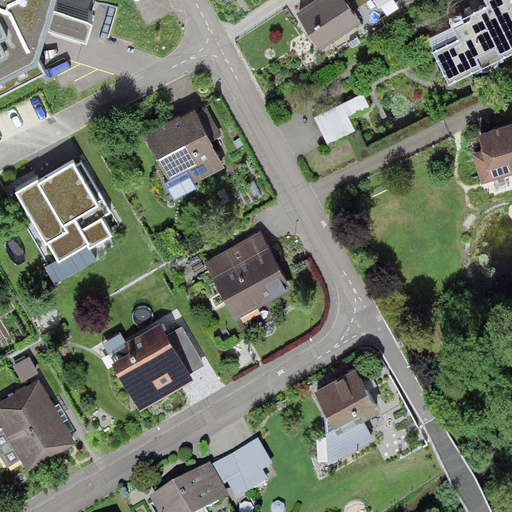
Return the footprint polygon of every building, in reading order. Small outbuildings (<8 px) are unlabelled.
[(0,0),(0,65),(35,47),(49,0),(0,0)] [(321,0),(300,13),(320,46),(354,25),(339,0),(321,0)] [(424,40),(445,83),(511,49),(511,24),(506,13),(511,10),(506,0),(479,0),(482,4),(465,13),(468,18),(424,40)] [(0,96),(48,72),(35,47),(0,65),(0,96)] [(315,114),(328,141),(356,128),(349,114),(371,104),(365,91),(315,114)] [(195,101),(144,127),(168,173),(163,175),(176,199),(203,185),(201,180),(227,167),(210,134),(222,128),(207,100),(197,106),(195,101)] [(477,154),(485,189),(511,181),(511,119),(480,128),(486,152),(477,154)] [(79,162),(76,156),(41,176),(38,171),(15,185),(58,258),(113,226),(105,212),(112,209),(83,159),(79,162)] [(263,229),(208,259),(236,312),(292,283),(263,229)] [(138,353),(117,365),(142,408),(194,378),(192,374),(168,333),(161,321),(130,339),(138,353)] [(207,364),(184,324),(168,333),(192,374),(207,364)] [(357,362),(316,384),(329,409),(327,411),(329,459),(374,436),(362,412),(378,404),(357,362)] [(39,375),(0,396),(0,413),(28,465),(74,440),(39,375)] [(210,460),(149,495),(158,511),(205,511),(266,478),(261,469),(272,463),(259,440),(214,466),(210,460)]
